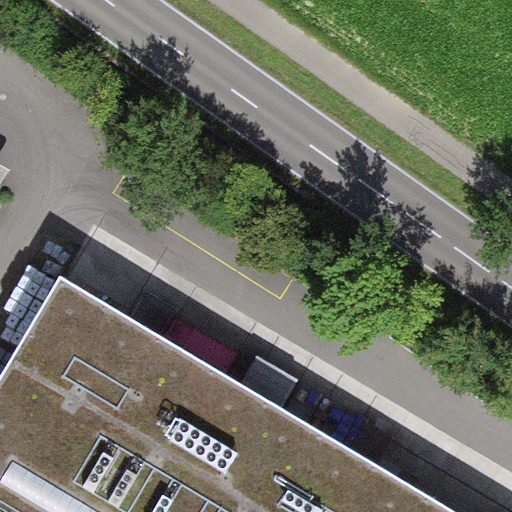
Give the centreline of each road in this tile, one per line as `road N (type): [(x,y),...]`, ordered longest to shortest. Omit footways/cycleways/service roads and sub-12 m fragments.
road 1 (primary): [(511,283),(110,0)]
road 2 (track): [(233,0),(511,200)]
